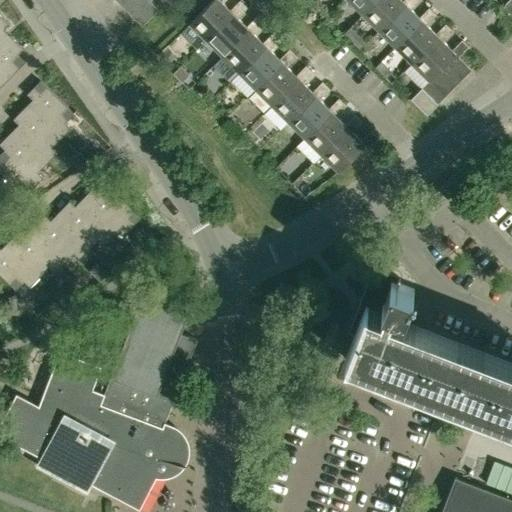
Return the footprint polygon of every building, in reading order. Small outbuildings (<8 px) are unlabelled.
[(116,0),(125,8),(133,0),(116,0)] [(133,0),(125,8),(134,17),(150,1),(148,0),(133,0)] [(178,0),(166,0),(164,3),(172,13),(181,3),(178,0)] [(234,13),(230,9),(221,0),(211,0),(190,22),(208,39),(234,13)] [(239,0),(230,9),(234,13),(208,39),(224,56),(250,29),(247,26),(238,17),(247,7),(240,0),(239,0)] [(350,0),(363,13),(376,0),(350,0)] [(406,3),(403,0),(402,0),(376,0),(363,13),(380,30),(406,3)] [(422,20),(419,16),(410,7),(417,0),(403,0),(406,3),(380,30),(396,46),(422,20)] [(511,0),(508,0),(503,6),(511,15),(511,0)] [(142,25),(158,9),(150,1),(134,17),(142,25)] [(439,36),(436,33),(427,24),(437,14),(429,7),(419,16),(422,20),(396,46),(413,62),(439,36)] [(0,45),(3,43),(0,39),(0,33),(4,29),(9,23),(0,14),(0,45)] [(267,46),(263,42),(254,33),(264,23),(257,16),(247,26),(250,29),(224,56),(241,72),(267,46)] [(452,49),(443,40),(453,31),(445,23),(436,33),(439,36),(413,62),(430,79),(438,70),(447,61),(455,53),(458,56),(469,46),(462,39),(452,49)] [(263,42),(267,46),(241,72),(257,89),(283,62),(279,58),(270,49),(280,40),(273,32),(263,42)] [(3,43),(0,45),(0,86),(26,61),(25,60),(17,68),(11,61),(19,54),(24,48),(10,35),(3,43)] [(169,64),(177,56),(168,47),(161,55),(169,64)] [(289,49),(279,58),(283,62),(257,89),(273,105),(300,78),(296,75),(287,66),(297,56),(289,49)] [(463,78),(472,69),(458,56),(455,53),(447,61),(463,78)] [(455,86),(463,78),(447,61),(438,70),(455,86)] [(173,73),(182,82),(190,74),(181,65),(173,73)] [(306,65),(296,75),(300,78),(273,105),(290,121),(316,95),(313,91),(303,82),(313,72),(306,65)] [(446,95),(455,86),(438,70),(430,79),(446,95)] [(430,79),(422,87),(438,103),(446,95),(430,79)] [(40,80),(27,93),(33,99),(40,107),(33,113),(59,138),(71,127),(65,122),(74,113),(40,80)] [(322,82),(313,91),(316,95),(290,121),(306,138),(333,111),(329,108),(320,99),(329,89),(322,82)] [(422,87),(411,98),(427,114),(438,103),(422,87)] [(338,98),(329,108),(333,111),(306,138),(323,154),(349,128),(346,124),(336,115),(346,105),(338,98)] [(26,106),(13,118),(19,124),(27,131),(20,138),(46,163),(57,152),(51,147),(59,138),(33,113),(26,106)] [(355,115),(346,124),(349,128),(323,154),(339,170),(365,145),(368,148),(378,137),(371,130),(362,141),(353,132),(363,122),(355,115)] [(0,156),(0,157),(31,189),(43,177),(37,172),(46,163),(20,138),(12,130),(0,142),(0,143),(5,149),(13,156),(6,163),(0,156)] [(94,144),(83,151),(89,161),(100,153),(94,144)] [(95,186),(82,198),(90,206),(116,231),(123,223),(129,228),(140,217),(107,184),(106,185),(114,192),(108,198),(100,191),(95,186)] [(70,200),(57,213),(65,221),(91,245),(99,237),(104,243),(116,231),(90,206),(83,212),(75,205),(70,200)] [(45,214),(32,227),(40,235),(66,260),(74,252),(80,257),(91,245),(65,221),(58,227),(51,220),(45,214)] [(20,229),(7,242),(15,249),(41,274),(49,266),(55,272),(66,260),(40,235),(33,241),(26,234),(20,229)] [(0,247),(0,272),(16,289),(25,280),(30,286),(41,274),(15,249),(9,256),(1,248),(0,247)] [(350,329),(356,331),(346,357),(511,420),(511,361),(402,320),(413,288),(399,283),(401,276),(374,265),(350,329)] [(173,427),(164,423),(197,339),(181,333),(188,313),(142,296),(104,395),(91,390),(100,367),(60,352),(39,407),(17,394),(0,425),(0,433),(42,456),(40,459),(41,460),(45,464),(55,473),(60,476),(62,477),(67,479),(83,484),(88,485),(89,485),(91,482),(139,508),(159,470),(156,469),(159,460),(186,466),(186,465),(184,464),(185,462),(188,453),(188,450),(188,447),(188,445),(187,442),(186,440),(184,436),(182,433),(176,428),(174,427),(173,426),(173,427)] [(149,511),(165,511),(178,483),(165,477),(149,511)] [(441,511),(511,511),(511,498),(456,477),(441,511)]
